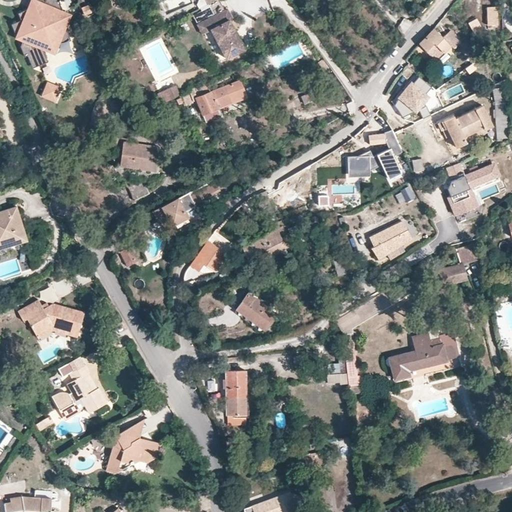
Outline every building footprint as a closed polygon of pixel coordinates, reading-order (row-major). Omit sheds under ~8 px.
[(37,44),(36,40),(52,33),(57,42),(69,37),(63,24),(61,18),(56,20),(53,14),(62,10),(58,0),(35,0),(38,5),(40,10),(30,14),(29,10),(17,15),(20,22),(10,27),(16,40),(24,36),(26,43),(22,45),(20,50),(24,59),(26,59),(29,67),(46,60),(41,48),(38,49),(36,45),(37,44)] [(223,11),(217,1),(201,9),(206,20),(206,19),(223,11)] [(29,10),(30,14),(40,10),(38,5),(30,2),(28,9),(29,10)] [(83,15),(91,12),(88,5),(81,7),(83,15)] [(486,24),(497,24),(496,7),(486,7),(486,24)] [(232,18),(227,9),(223,11),(206,19),(206,20),(205,20),(210,30),(225,59),(244,49),(229,20),(232,18)] [(210,30),(205,20),(197,24),(202,34),(204,33),(210,30)] [(474,33),(482,28),(477,20),(469,24),(474,33)] [(433,28),(418,44),(434,60),(450,44),(454,48),(461,41),(450,29),(442,37),(433,28)] [(432,88),(421,77),(414,86),(410,83),(394,107),(399,112),(401,119),(420,114),(429,99),(425,96),(432,88)] [(233,82),(210,91),(196,97),(203,114),(216,108),(240,99),(240,98),(233,82)] [(170,90),(172,93),(163,97),(166,103),(175,99),(180,95),(175,87),(170,90)] [(501,137),(508,137),(507,116),(505,87),(491,88),(494,99),(494,104),(495,108),(495,117),(496,128),(497,140),(501,140),(501,137)] [(59,91),(47,88),(43,100),(55,104),(59,91)] [(185,105),(193,102),(188,91),(180,95),(182,101),(183,101),(185,105)] [(317,99),(314,91),(300,96),(303,104),(317,99)] [(466,143),(463,136),(484,127),(485,130),(492,126),(482,106),(474,109),(474,110),(454,119),(453,116),(438,122),(442,130),(447,128),(450,135),(456,147),(466,143)] [(219,115),(216,108),(203,114),(205,121),(219,115)] [(463,136),(466,143),(477,138),(486,133),(485,130),(484,127),(463,136)] [(402,152),(391,130),(384,133),(369,136),(370,151),(373,156),(377,155),(387,179),(400,173),(392,157),(402,152)] [(156,171),(159,147),(123,142),(120,166),(156,171)] [(373,156),(370,151),(358,157),(348,157),(349,177),(370,176),(370,171),(369,157),(373,156)] [(412,160),(414,171),(423,170),(421,159),(412,160)] [(449,180),(463,174),(459,164),(445,169),(449,180)] [(489,165),(450,182),(447,189),(450,197),(448,198),(456,216),(471,210),(466,198),(470,189),(495,178),(496,177),(497,175),(497,173),(495,167),(493,166),(491,165),(489,165)] [(149,193),(143,180),(128,187),(134,200),(149,193)] [(197,188),(201,196),(218,187),(214,180),(197,188)] [(408,185),(401,188),(406,199),(414,196),(408,185)] [(477,207),(470,189),(466,198),(471,210),(477,207)] [(264,219),(274,216),(265,191),(255,195),(264,219)] [(193,203),(188,193),(153,211),(158,220),(167,216),(167,217),(183,209),(193,203)] [(328,196),(318,196),(319,206),(329,206),(328,196)] [(0,256),(29,247),(17,207),(0,212),(0,256)] [(167,217),(170,223),(186,215),(183,209),(167,217)] [(319,219),(322,225),(332,220),(330,214),(319,219)] [(411,238),(402,222),(368,238),(373,246),(371,247),(377,258),(385,254),(401,244),(411,238)] [(282,226),(278,228),(252,241),(252,244),(242,249),(246,258),(248,260),(250,261),(255,262),(259,260),(281,250),(287,247),(282,236),(286,233),(282,226)] [(226,253),(207,240),(198,254),(190,265),(198,271),(203,265),(213,272),(226,253)] [(474,243),(455,249),(461,267),(479,262),(474,243)] [(404,250),(401,244),(385,254),(389,259),(404,250)] [(119,251),(127,266),(138,260),(131,245),(119,251)] [(343,253),(331,256),(336,272),(348,269),(343,253)] [(463,277),(461,267),(435,274),(438,283),(463,277)] [(378,291),(375,283),(363,289),(367,297),(378,291)] [(247,293),(236,308),(264,330),(276,314),(247,293)] [(52,303),(46,307),(41,309),(39,305),(36,299),(15,311),(20,320),(24,318),(33,334),(51,325),(53,325),(61,327),(77,332),(83,312),(52,303)] [(61,327),(53,325),(51,325),(33,334),(35,338),(46,332),(50,330),(54,330),(64,332),(76,336),(77,332),(61,327)] [(411,335),(414,351),(388,357),(394,379),(409,375),(408,370),(446,361),(442,344),(441,345),(439,337),(430,339),(428,331),(411,335)] [(336,350),(335,341),(316,343),(318,352),(336,350)] [(349,385),(357,384),(352,344),(344,345),(349,385)] [(93,388),(84,374),(89,371),(89,370),(84,362),(68,372),(72,379),(65,383),(71,392),(68,394),(66,392),(64,391),(61,391),(57,392),(51,395),(60,409),(73,401),(80,397),(88,412),(106,401),(98,386),(93,388)] [(89,371),(84,374),(93,388),(98,386),(89,371)] [(245,371),(225,371),(225,415),(245,415),(245,371)] [(77,408),(73,401),(60,409),(64,416),(77,408)] [(50,415),(46,408),(35,414),(39,421),(50,415)] [(508,424),(506,417),(500,419),(501,425),(508,424)] [(36,424),(39,432),(53,426),(50,419),(36,424)] [(115,435),(118,440),(114,442),(108,472),(118,474),(140,461),(149,463),(152,456),(160,457),(163,444),(151,440),(145,444),(133,424),(115,435)] [(310,460),(309,453),(299,454),(300,462),(310,460)] [(310,460),(300,462),(302,478),(312,476),(310,460)] [(331,484),(316,487),(320,511),(332,511),(336,511),(331,484)] [(251,505),(253,511),(297,511),(290,491),(251,505)] [(5,511),(51,511),(52,498),(24,496),(11,498),(11,501),(5,502),(5,511)]
